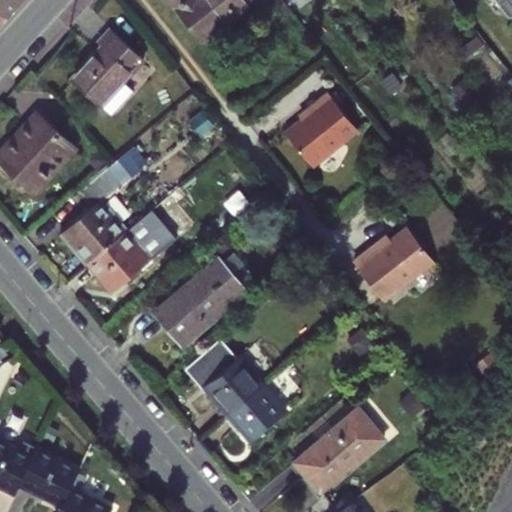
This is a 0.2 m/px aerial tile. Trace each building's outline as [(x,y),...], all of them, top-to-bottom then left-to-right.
[(14,0),(0,0),(0,6),(5,11),(14,0)] [(175,0),(204,38),(254,0),(175,0)] [(511,0),(495,0),(507,14),(511,14),(511,0)] [(146,54),(113,25),(102,36),(106,39),(76,73),(105,99),(146,54)] [(362,125),(333,88),(314,103),(317,107),(305,116),(290,128),(316,161),(362,125)] [(13,168),(27,181),(43,166),(46,170),(49,168),(44,161),(57,148),(66,158),(77,146),(59,128),(61,125),(38,102),(27,114),(30,117),(0,150),(16,166),(13,168)] [(303,112),(305,116),(317,107),(314,103),(303,112)] [(67,223),(93,254),(132,221),(107,191),(143,161),(127,142),(84,179),(99,197),(67,223)] [(43,166),(27,181),(35,189),(66,158),(57,148),(44,161),(49,168),(46,170),(43,166)] [(157,251),(132,221),(93,254),(118,284),(157,251)] [(390,238),(387,234),(358,256),(388,294),(438,255),(411,221),(390,238)] [(198,273),(159,307),(186,339),(250,285),(221,251),(197,272),(198,273)] [(0,331),(0,350),(11,343),(3,330),(0,331)] [(266,376),(242,348),(206,378),(230,407),(266,376)] [(266,376),(230,407),(253,434),(290,403),(266,376)] [(296,455),(320,484),(368,444),(370,446),(386,433),(360,401),(296,455)] [(0,426),(0,484),(5,487),(5,489),(19,496),(24,486),(38,457),(0,438),(0,433),(3,428),(0,426)] [(42,448),(38,457),(24,486),(38,493),(38,491),(66,505),(75,486),(84,469),(42,448)] [(115,511),(118,508),(75,486),(66,505),(62,511),(115,511)] [(361,511),(350,496),(327,511),(361,511)]
